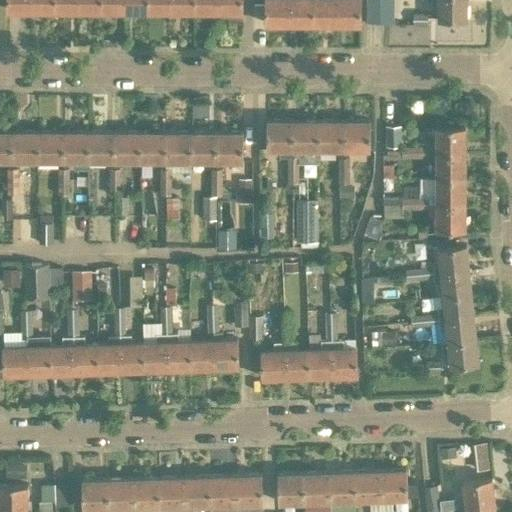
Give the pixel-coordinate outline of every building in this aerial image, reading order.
[(5,0),(5,10),(31,10),(31,0),(5,0)] [(31,0),(31,10),(55,11),(54,0),(31,0)] [(77,0),(54,0),(55,11),(77,11),(78,11),(77,0)] [(77,0),(78,11),(101,11),(100,0),(77,0)] [(124,0),(100,0),(101,11),(102,11),(124,11),(124,0)] [(124,0),(124,11),(147,11),(147,0),(124,0)] [(147,0),(147,11),(148,11),(170,11),(170,0),(147,0)] [(170,0),(170,11),(194,11),(193,0),(170,0)] [(193,0),(194,11),(217,11),(216,0),(193,0)] [(216,0),(217,11),(241,11),(241,0),(216,0)] [(264,0),(264,24),(290,24),(289,0),(264,0)] [(289,0),(290,24),(313,24),(313,0),(289,0)] [(313,0),(313,24),(314,24),(336,24),(336,0),(313,0)] [(336,0),(336,24),(359,24),(361,24),(361,0),(336,0)] [(380,22),(380,0),(367,0),(367,22),(380,22)] [(466,18),(466,0),(431,0),(431,5),(435,5),(435,17),(466,18)] [(427,13),(413,13),(413,23),(427,24),(427,13)] [(293,156),(293,118),(267,118),(267,149),(270,149),(281,149),(281,156),(287,156),(293,156)] [(293,118),(293,156),(299,156),(306,156),(306,149),(318,149),(319,149),(319,118),(318,118),(293,118)] [(319,118),(319,149),(344,149),(344,118),(319,118)] [(369,118),(344,118),(344,149),(369,149),(369,118)] [(435,125),(435,152),(465,152),(465,125),(435,125)] [(401,126),(385,126),(386,146),(401,146),(401,126)] [(0,159),(12,159),(12,128),(0,128),(0,159)] [(38,159),(38,128),(12,128),(12,159),(38,159)] [(38,128),(38,159),(63,159),(63,129),(38,128)] [(63,129),(63,159),(89,160),(89,129),(63,129)] [(89,129),(89,160),(114,160),(114,129),(89,129)] [(114,129),(114,160),(140,160),(140,129),(114,129)] [(140,129),(140,160),(165,160),(165,129),(140,129)] [(165,129),(165,160),(191,160),(191,129),(165,129)] [(191,160),(203,160),(216,160),(216,129),(191,129),(191,160)] [(241,129),(216,129),(216,160),(241,160),(241,129)] [(416,158),(416,147),(403,147),(403,158),(416,158)] [(428,147),(416,147),(416,158),(428,158),(428,147)] [(465,152),(435,152),(435,177),(465,177),(465,152)] [(338,155),(338,169),(350,169),(350,155),(338,155)] [(293,156),(287,156),(287,169),(299,169),(299,156),(293,156)] [(7,167),(7,180),(16,180),(16,167),(7,167)] [(68,167),(58,167),(58,180),(68,180),(68,167)] [(109,167),(109,180),(120,180),(120,167),(109,167)] [(160,167),(160,181),(171,181),(171,167),(160,167)] [(215,168),(210,168),(210,181),(222,181),(222,168),(221,168),(215,168)] [(299,169),(287,169),(287,179),(287,182),(293,182),(299,182),(299,169)] [(350,169),(338,169),(339,182),(350,182),(350,169)] [(251,202),(251,177),(239,177),(239,202),(251,202)] [(465,195),(465,177),(435,177),(435,203),(465,203),(465,199),(465,195)] [(16,193),(16,180),(7,180),(7,192),(16,193)] [(68,180),(58,180),(59,194),(69,193),(68,180)] [(119,193),(120,180),(109,180),(109,193),(119,193)] [(171,181),(160,181),(160,194),(171,194),(171,181)] [(222,181),(210,181),(210,194),(222,195),(222,181)] [(349,183),(339,183),(339,195),(349,195),(349,183)] [(115,216),(127,216),(127,195),(115,196),(115,216)] [(216,218),(216,195),(210,195),(201,195),(201,218),(216,218)] [(165,197),(165,217),(178,217),(178,197),(165,197)] [(384,197),(384,205),(402,205),(402,199),(402,197),(384,197)] [(0,198),(0,218),(11,218),(11,198),(0,198)] [(296,240),(317,240),(317,198),(296,198),(296,240)] [(402,199),(402,205),(402,210),(415,210),(415,199),(402,199)] [(419,199),(415,199),(415,210),(428,210),(428,199),(419,199)] [(435,228),(465,228),(465,203),(435,203),(435,228)] [(91,236),(111,236),(111,213),(91,213),(91,236)] [(52,242),(52,221),(39,221),(39,242),(52,242)] [(272,237),(272,226),(260,226),(260,237),(272,237)] [(216,245),(235,246),(236,228),(217,227),(216,245)] [(440,260),(433,261),(433,266),(434,268),(434,273),(439,273),(441,272),(469,269),(466,244),(438,247),(440,260)] [(284,263),(284,272),(297,272),(297,262),(284,263)] [(50,296),(48,263),(23,264),(24,297),(50,296)] [(262,273),(261,263),(249,264),(250,273),(262,273)] [(434,273),(434,268),(419,270),(420,280),(435,278),(434,273)] [(90,269),(72,269),(72,299),(91,298),(90,269)] [(144,280),(153,280),(153,269),(144,269),(144,280)] [(439,273),(434,273),(435,278),(435,285),(442,284),(443,296),(471,292),(469,269),(441,272),(439,273)] [(4,270),(4,285),(18,285),(18,270),(4,270)] [(420,280),(419,270),(405,271),(405,276),(405,279),(406,281),(420,280)] [(171,303),(176,303),(175,287),(167,287),(166,287),(166,303),(168,303),(171,303)] [(361,288),(361,301),(374,300),(374,288),(361,288)] [(445,307),(438,308),(438,312),(439,315),(439,320),(443,319),(446,319),(474,316),(471,292),(443,296),(445,307)] [(248,300),(234,300),(234,324),(248,324),(248,315),(248,300)] [(168,303),(166,303),(161,304),(161,318),(169,317),(171,317),(171,303),(168,303)] [(207,317),(218,316),(217,303),(207,303),(207,317)] [(115,320),(125,319),(125,306),(114,306),(115,320)] [(78,307),(67,308),(68,321),(79,321),(78,307)] [(30,322),(30,309),(19,309),(19,323),(30,322)] [(335,319),(335,311),(330,311),(329,311),(324,312),(325,326),(335,325),(335,319)] [(278,327),(289,327),(288,312),(284,313),(278,313),(278,327)] [(262,315),(248,315),(248,324),(249,338),(263,337),(262,315)] [(439,320),(439,315),(423,316),(424,326),(426,326),(440,325),(439,320)] [(218,330),(218,316),(207,317),(208,330),(213,330),(215,330),(216,330),(218,330)] [(424,326),(423,316),(409,317),(409,322),(410,324),(410,328),(424,326)] [(474,316),(446,319),(443,319),(439,320),(440,325),(440,332),(447,331),(448,342),(476,339),(474,316)] [(161,321),(162,332),(167,332),(170,331),(172,331),(171,317),(169,317),(161,318),(161,320),(161,321)] [(125,319),(115,320),(115,333),(120,333),(123,333),(126,333),(125,319)] [(162,332),(161,321),(161,320),(143,321),(144,339),(145,369),(166,368),(168,368),(167,332),(162,332)] [(79,321),(68,321),(68,335),(69,335),(73,334),(77,334),(79,334),(79,321)] [(30,322),(19,323),(20,336),(27,336),(31,336),(30,322)] [(336,339),(335,325),(325,326),(325,339),(330,339),(336,339)] [(289,328),(289,327),(278,327),(279,340),(279,341),(280,341),(284,341),(289,341),(289,340),(289,328)] [(372,344),(396,343),(396,329),(372,330),(372,344)] [(216,330),(215,330),(213,330),(214,337),(215,367),(237,366),(236,336),(223,337),(222,330),(218,330),(216,330)] [(177,331),(172,331),(170,331),(167,332),(168,368),(191,368),(190,338),(177,338),(177,331)] [(120,333),(115,333),(107,333),(108,340),(97,341),(98,371),(120,370),(121,370),(120,333)] [(126,333),(123,333),(120,333),(121,370),(145,369),(144,339),(131,340),(130,333),(126,333)] [(62,342),(50,342),(51,372),(75,372),(73,334),(69,335),(68,335),(62,335),(62,342)] [(79,334),(77,334),(73,334),(75,372),(98,371),(97,341),(84,341),(84,334),(79,334)] [(50,335),(31,336),(27,336),(27,343),(28,373),(51,372),(50,342),(50,335)] [(215,367),(214,337),(190,338),(191,368),(213,367),(215,367)] [(330,339),(325,339),(321,340),(321,344),(321,346),(307,346),(308,376),(331,375),(330,345),(330,339)] [(340,339),(336,339),(330,339),(330,345),(331,375),(355,374),(357,374),(356,345),(340,345),(340,339)] [(447,342),(446,342),(441,343),(442,354),(449,353),(450,364),(478,361),(478,358),(476,339),(448,342),(447,342)] [(293,340),(289,341),(284,341),(284,376),(308,376),(307,346),(293,347),(293,340)] [(280,341),(279,341),(274,341),(274,347),(259,348),(259,377),(284,376),(284,341),(280,341)] [(28,373),(27,343),(0,343),(0,348),(1,374),(28,373)] [(440,373),(440,362),(425,362),(425,374),(440,373)] [(440,448),(441,457),(456,455),(455,446),(440,448)] [(22,475),(22,462),(8,462),(8,475),(22,475)] [(392,498),(407,498),(406,466),(379,467),(381,498),(392,498)] [(379,467),(354,468),(355,499),(368,499),(381,498),(379,467)] [(355,499),(354,468),(328,469),(329,500),(341,500),(355,499)] [(328,469),(302,470),(303,501),(304,501),(318,500),(329,500),(328,469)] [(303,501),(302,470),(277,470),(278,502),(303,501)] [(236,503),(262,502),(262,471),(261,471),(235,472),(236,503)] [(209,472),(184,473),(185,504),(185,511),(194,511),(195,504),(197,504),(210,504),(209,472)] [(235,472),(209,472),(210,504),(224,503),(236,503),(235,472)] [(184,473),(159,474),(160,505),(176,505),(176,511),(185,511),(185,504),(184,473)] [(160,505),(159,474),(134,475),(135,506),(160,505)] [(109,507),(108,475),(82,476),(83,507),(109,507)] [(135,506),(134,475),(108,475),(109,507),(135,506)] [(462,479),(464,492),(453,493),(454,497),(455,507),(465,506),(495,502),(492,475),(462,479)] [(68,482),(55,482),(55,510),(69,509),(68,482)] [(0,509),(27,509),(27,484),(0,484),(0,509)] [(439,509),(438,498),(437,484),(424,486),(426,510),(439,509)] [(455,507),(454,497),(438,498),(439,509),(455,507)] [(39,500),(39,510),(53,510),(53,500),(39,500)] [(495,511),(495,502),(465,506),(466,511),(495,511)]
